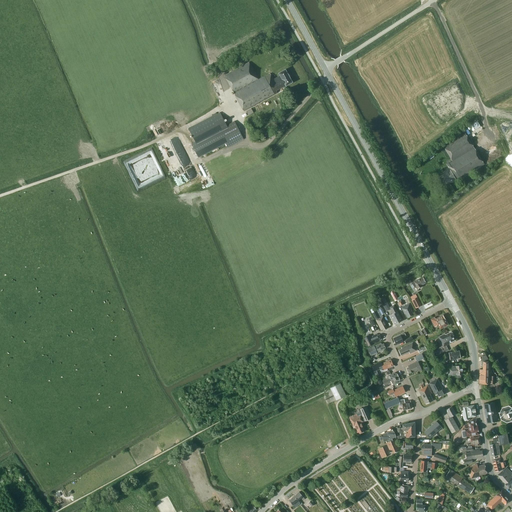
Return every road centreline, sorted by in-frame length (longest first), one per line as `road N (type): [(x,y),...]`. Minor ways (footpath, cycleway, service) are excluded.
road 1 (secondary): [(451,301),(324,68)]
road 2 (unclassified): [(260,511),(308,472),(417,414)]
road 3 (residential): [(417,414),(388,336),(451,301)]
road 4 (track): [(492,140),(431,0)]
road 5 (unclassified): [(324,68),(431,0)]
road 6 (secondary): [(511,496),(489,469),(475,385)]
